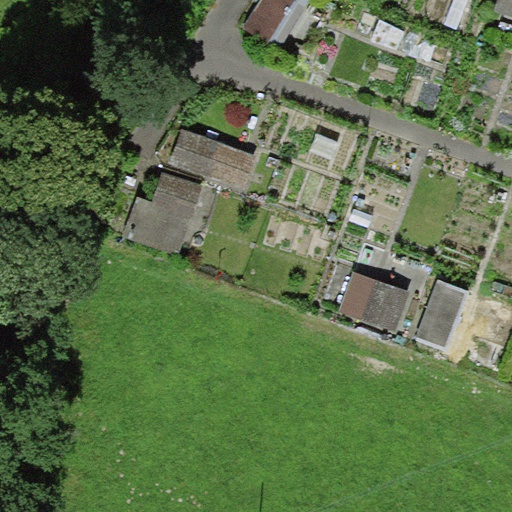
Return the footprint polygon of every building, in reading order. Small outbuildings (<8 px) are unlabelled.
[(511,0),(499,0),(496,9),(511,15),(511,0)] [(255,156),(182,132),(172,163),(245,187),(255,156)] [(177,255),(202,185),(164,172),(153,204),(139,199),(126,237),(177,255)] [(392,327),(404,290),(355,274),(343,310),(392,327)] [(446,351),(470,295),(439,281),(415,337),(446,351)]
